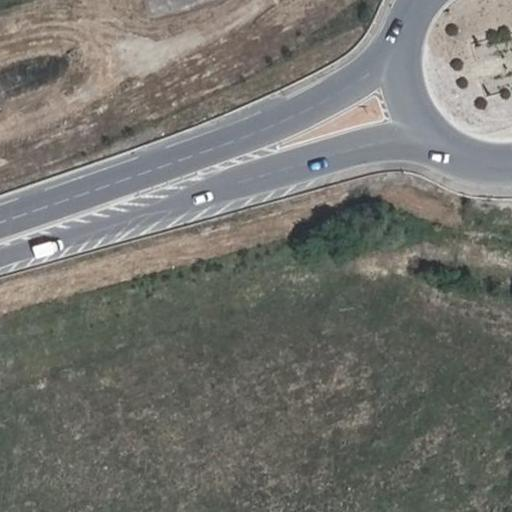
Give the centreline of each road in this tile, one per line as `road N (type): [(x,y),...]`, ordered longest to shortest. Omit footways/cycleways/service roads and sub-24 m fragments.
road 1 (primary): [(0,256),(427,139)]
road 2 (primary): [(395,60),(248,134),(0,220)]
